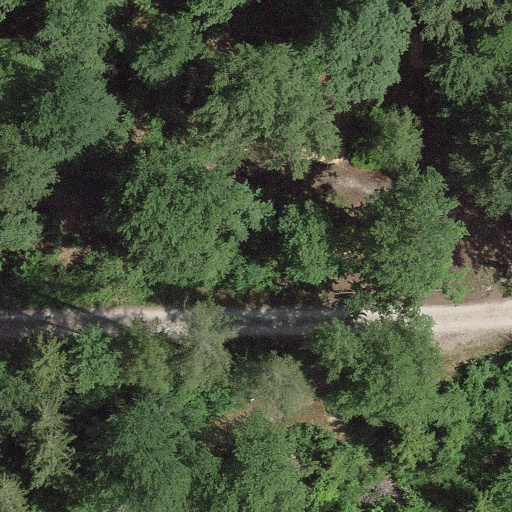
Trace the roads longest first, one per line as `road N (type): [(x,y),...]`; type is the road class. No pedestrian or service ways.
road 1 (track): [(0,326),(391,324),(511,314)]
road 2 (track): [(511,320),(266,414),(136,511)]
